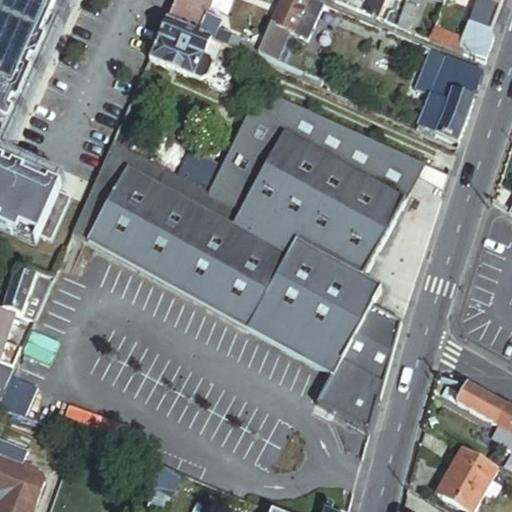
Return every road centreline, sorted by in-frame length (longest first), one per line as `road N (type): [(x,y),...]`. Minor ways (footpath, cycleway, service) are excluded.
road 1 (tertiary): [(423,343),(511,72)]
road 2 (residential): [(139,0),(59,159)]
road 3 (tertiary): [(378,511),(423,343)]
